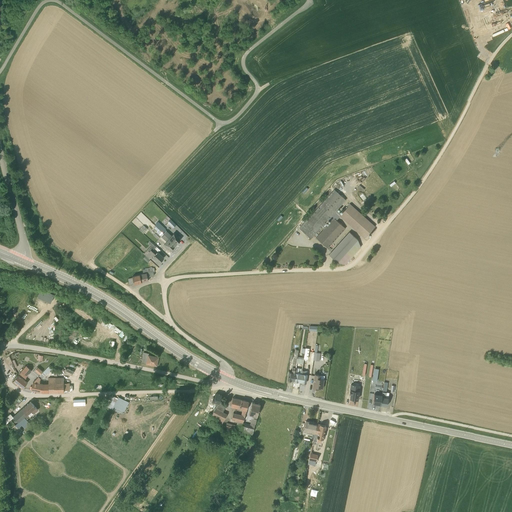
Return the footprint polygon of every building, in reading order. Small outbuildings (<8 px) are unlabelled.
[(391,185),(395,189),(399,186),(395,181),(391,185)] [(364,237),(375,225),(350,202),(340,212),(336,208),(345,199),(333,188),(299,226),(310,237),(328,217),(331,219),(315,236),(327,247),(345,227),(335,218),(339,214),(364,237)] [(170,218),(167,221),(172,227),(176,223),(170,218)] [(155,224),(175,243),(180,238),(177,235),(174,232),(171,234),(165,228),(157,220),(154,223),(155,224)] [(147,227),(143,223),(139,228),(143,232),(147,227)] [(167,245),(171,248),(173,245),(175,243),(155,224),(153,226),(157,229),(155,230),(156,231),(153,234),(157,237),(159,236),(165,241),(163,242),(167,246),(167,245)] [(357,238),(349,230),(328,253),(337,261),(345,263),(360,245),(357,238)] [(153,242),(149,239),(147,242),(150,244),(143,252),(145,254),(149,257),(151,256),(155,260),(156,259),(158,262),(164,256),(157,250),(155,252),(152,249),(154,247),(158,251),(160,248),(156,245),(155,245),(152,242),(153,242)] [(128,277),(129,283),(148,279),(147,275),(153,274),(152,270),(154,270),(153,266),(152,267),(152,266),(147,267),(147,266),(145,267),(142,268),(143,272),(132,274),(132,276),(128,277)] [(55,291),(43,285),(38,296),(50,301),(55,291)] [(16,314),(27,319),(33,308),(24,304),(21,310),(19,309),(16,314)] [(305,373),(307,361),(308,350),(308,349),(309,341),(306,340),(303,356),(302,362),(301,367),(299,381),(305,381),(306,378),(307,377),(306,377),(307,373),(305,373)] [(293,379),(298,348),(294,347),(290,370),(288,370),(287,378),(293,379)] [(148,351),(143,350),(141,361),(156,364),(158,356),(148,354),(148,353),(148,351)] [(31,368),(26,364),(18,373),(13,379),(22,386),(27,380),(25,378),(26,376),(25,375),(31,368)] [(49,364),(38,374),(41,377),(47,371),(48,372),(52,368),(49,364)] [(301,367),(295,366),(293,379),(299,381),(301,367)] [(318,387),(318,386),(322,386),(324,377),(323,377),(324,374),(314,372),(312,387),(318,387)] [(63,381),(63,376),(48,376),(48,382),(39,380),(40,376),(38,375),(33,380),(31,388),(43,391),(69,390),(69,381),(63,381)] [(386,390),(387,381),(384,380),(380,403),(386,404),(388,391),(386,390)] [(357,398),(359,384),(350,382),(349,392),(350,392),(349,397),(357,398)] [(221,393),(215,391),(215,392),(214,395),(213,395),(211,400),(218,401),(220,399),(221,393)] [(112,392),(107,404),(123,412),(129,400),(112,392)] [(226,421),(225,427),(237,430),(239,430),(243,420),(248,399),(232,396),(230,405),(242,408),(241,413),(233,411),(231,418),(237,420),(236,423),(226,421)] [(33,412),(38,408),(30,400),(12,416),(9,413),(6,416),(6,421),(6,422),(14,415),(18,420),(16,423),(18,425),(21,422),(24,426),(29,422),(26,418),(34,412),(33,412)] [(217,420),(216,422),(221,424),(227,412),(223,410),(225,405),(223,405),(224,402),(220,400),(210,416),(217,420)] [(252,434),(259,402),(252,400),(248,414),(252,415),(251,416),(249,422),(243,420),(239,430),(239,431),(252,434)] [(314,435),(316,422),(312,421),(305,419),(305,420),(303,431),(311,433),(311,434),(314,435)] [(325,424),(316,422),(314,435),(313,439),(321,441),(325,424)] [(311,450),(309,458),(315,459),(317,452),(311,450)]
